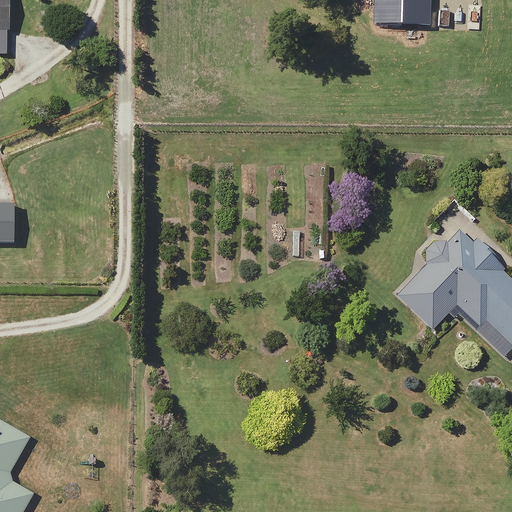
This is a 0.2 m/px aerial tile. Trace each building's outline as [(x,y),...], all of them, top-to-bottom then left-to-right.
[(0,0),(0,56),(6,57),(8,0),(0,0)] [(428,0),(373,0),(373,26),(428,28),(428,0)] [(0,245),(11,246),(13,208),(0,207),(0,245)] [(428,269),(417,280),(444,307),(450,301),(478,328),(472,334),(499,361),(510,349),(511,351),(511,286),(495,269),(501,263),(477,239),(472,243),(463,234),(449,248),(449,247),(446,246),(444,245),(441,245),(438,245),(436,245),(433,246),(431,248),(429,249),(427,252),(426,254),(425,257),(425,259),(425,262),(425,265),(426,267),(428,269)] [(0,511),(23,511),(33,495),(13,484),(7,480),(29,440),(0,424),(0,511)]
